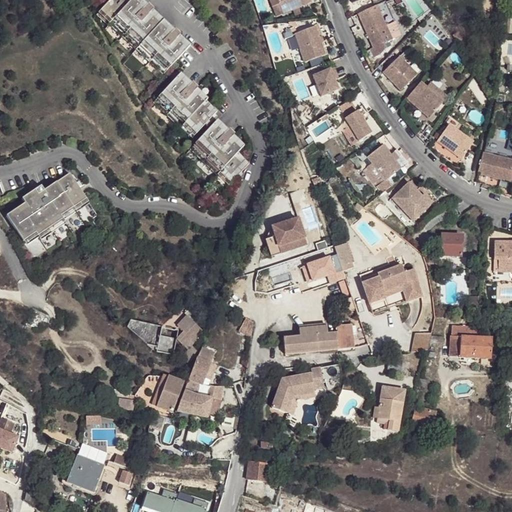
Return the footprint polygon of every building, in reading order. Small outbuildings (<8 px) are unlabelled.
[(106,0),(97,11),(108,21),(106,24),(161,74),(188,44),(176,34),(176,35),(171,30),(149,9),(148,10),(143,5),(144,5),(138,0),(106,0)] [(266,0),(273,15),(279,12),(274,0),(266,0)] [(309,3),(307,0),(274,0),(279,12),(281,15),(309,3)] [(377,4),(360,12),(363,19),(360,20),(373,48),(370,50),(374,57),(380,54),(386,48),(384,43),(391,39),(378,12),(380,11),(377,4)] [(313,27),(293,35),(303,64),(324,56),(317,37),(313,27)] [(417,74),(399,56),(383,73),(401,90),(417,74)] [(178,72),(152,101),(179,126),(183,121),(194,131),(203,121),(213,110),(214,109),(203,99),(205,96),(194,86),(193,87),(188,82),(189,82),(178,72)] [(333,81),(329,72),(312,78),(320,98),(337,91),(333,81)] [(347,87),(355,83),(352,76),(344,80),(347,87)] [(426,86),(443,101),(448,96),(431,80),(426,86)] [(420,81),(407,97),(430,117),(443,101),(426,86),(420,81)] [(213,110),(203,121),(205,123),(215,112),(213,110)] [(371,133),(356,111),(343,119),(358,142),(371,133)] [(215,117),(188,146),(216,172),(219,169),(230,179),(248,159),(237,148),(243,141),(232,131),(231,132),(226,127),(215,117)] [(475,140),(450,122),(437,140),(462,158),(475,140)] [(313,142),(299,152),(314,172),(328,162),(313,142)] [(390,155),(383,145),(367,158),(385,180),(401,168),(402,169),(409,163),(400,153),(393,159),(390,155)] [(397,149),(390,155),(393,159),(400,153),(397,149)] [(511,181),(511,159),(483,152),(478,173),(511,181)] [(67,175),(77,189),(79,187),(70,173),(67,175)] [(23,205),(4,217),(21,242),(34,234),(36,237),(61,220),(59,217),(84,200),(77,189),(67,175),(42,192),(23,205)] [(427,206),(419,197),(413,191),(420,185),(413,177),(391,198),(413,220),(427,206)] [(23,205),(42,192),(39,187),(20,200),(23,205)] [(423,193),(419,197),(427,206),(432,202),(423,193)] [(297,218),(270,226),(274,236),(276,245),(303,237),(297,218)] [(462,237),(442,235),(440,256),(460,257),(462,237)] [(274,236),(264,239),(270,256),(305,244),(303,237),(276,245),(274,236)] [(511,240),(495,241),(495,259),(499,259),(499,271),(511,271),(511,240)] [(347,241),(333,247),(341,267),(355,261),(347,241)] [(401,267),(383,274),(376,276),(377,279),(362,284),(369,304),(385,298),(383,292),(392,289),(402,286),(408,303),(422,297),(412,271),(404,274),(401,267)] [(481,294),(468,294),(468,307),(481,306),(481,294)] [(351,298),(343,301),(346,312),(355,309),(351,298)] [(187,313),(200,327),(205,322),(191,309),(187,313)] [(187,313),(175,326),(182,333),(176,339),(186,349),(181,355),(188,363),(197,353),(190,346),(203,333),(198,329),(200,327),(187,313)] [(253,320),(246,316),(240,329),(252,336),(253,320)] [(287,340),(288,353),(355,347),(353,325),(338,326),(338,332),(329,333),(328,329),(303,331),(304,339),(287,340)] [(476,339),(477,331),(453,329),(452,338),(460,338),(476,339)] [(432,335),(417,336),(411,356),(427,354),(432,335)] [(449,358),(459,358),(460,338),(452,338),(450,338),(449,358)] [(459,358),(475,359),(476,339),(460,338),(459,358)] [(476,339),(475,359),(491,360),(492,340),(476,339)] [(201,349),(188,380),(197,383),(201,384),(203,385),(211,364),(215,354),(201,349)] [(403,362),(389,360),(387,373),(401,375),(403,362)] [(216,366),(211,364),(203,385),(205,385),(208,386),(216,366)] [(312,375),(281,380),(274,409),(290,413),(295,397),(326,391),(324,383),(343,378),(340,364),(321,368),(311,371),(312,375)] [(159,407),(169,377),(163,376),(153,405),(159,407)] [(184,382),(169,377),(159,407),(174,411),(184,382)] [(197,383),(188,380),(184,393),(192,395),(197,383)] [(203,385),(201,384),(197,396),(214,400),(222,400),(222,386),(212,386),(208,386),(205,385),(203,385)] [(406,392),(382,388),(377,420),(387,422),(386,431),(398,434),(406,392)] [(192,395),(184,393),(177,412),(209,419),(214,400),(197,396),(192,395)] [(135,402),(121,400),(120,408),(134,411),(135,402)] [(511,407),(511,403),(503,402),(502,412),(511,412),(511,407)] [(416,408),(411,425),(431,430),(435,413),(416,408)] [(167,419),(156,416),(151,429),(164,432),(167,419)] [(387,422),(377,420),(376,424),(383,425),(382,431),(386,431),(387,422)] [(14,436),(0,430),(0,448),(8,451),(14,436)] [(409,430),(406,440),(419,444),(422,434),(409,430)] [(83,444),(78,456),(103,465),(107,453),(83,444)] [(103,465),(78,456),(76,461),(69,480),(83,485),(81,490),(93,495),(98,481),(101,482),(106,469),(104,468),(105,466),(103,465)] [(132,462),(118,456),(114,464),(128,470),(132,462)] [(69,480),(76,461),(66,479),(64,482),(67,486),(81,492),(93,497),(97,496),(101,482),(98,481),(93,495),(81,490),(83,485),(69,480)] [(270,464),(251,462),(249,480),(268,482),(270,464)] [(277,496),(280,488),(281,485),(273,483),(270,494),(277,496)]
